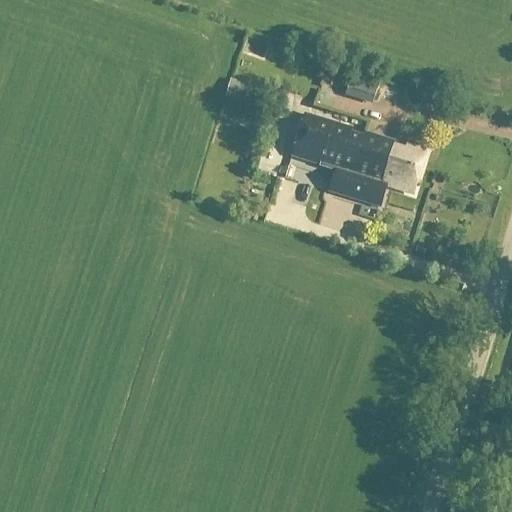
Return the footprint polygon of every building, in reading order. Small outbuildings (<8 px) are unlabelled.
[(321,81),(326,66),(317,63),(312,78),(321,81)] [(334,69),(326,66),(321,81),(329,84),(334,69)] [(349,178),(363,137),(302,117),(289,159),(333,173),(349,178)] [(439,126),(434,149),(448,153),(454,129),(439,126)] [(385,191),(412,199),(425,157),(363,137),(349,178),(385,189),(385,191)] [(492,168),(495,143),(454,138),(450,162),(492,168)] [(349,178),(333,173),(326,196),(378,212),(385,191),(385,189),(349,178)]
